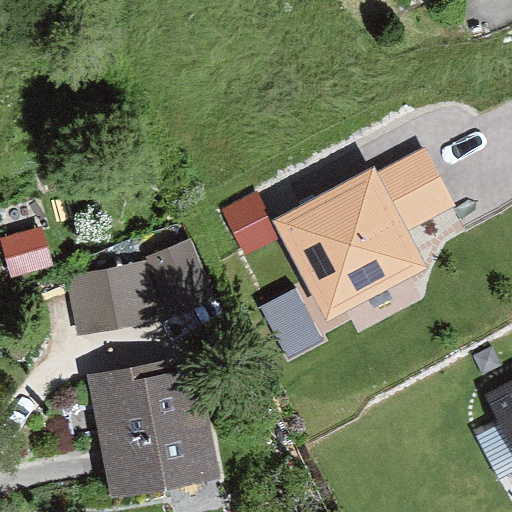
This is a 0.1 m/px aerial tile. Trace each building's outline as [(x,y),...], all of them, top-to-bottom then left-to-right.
[(374,157),(271,212),(283,234),(327,315),(426,262),(407,227),(453,202),(423,147),(381,170),(374,157)] [(283,234),(271,212),(259,189),(222,207),(245,253),(283,234)] [(191,236),(148,254),(173,314),(217,296),(191,236)] [(67,272),(78,332),(160,318),(149,257),(67,272)] [(203,355),(91,377),(112,488),(224,466),(203,355)] [(511,381),(486,395),(511,444),(511,381)]
